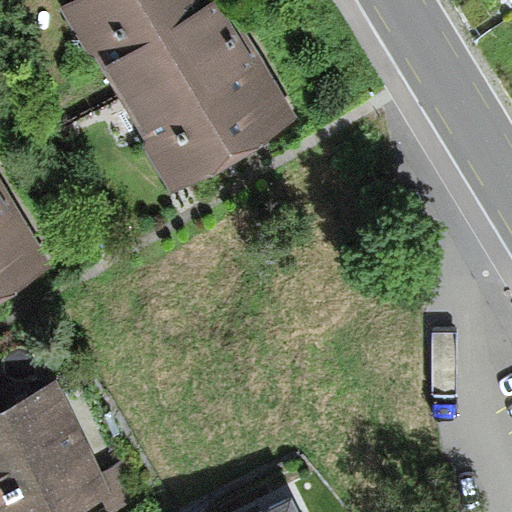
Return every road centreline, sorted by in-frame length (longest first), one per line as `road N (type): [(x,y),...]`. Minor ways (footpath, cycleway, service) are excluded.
road 1 (secondary): [(399,0),(511,184)]
road 2 (unknown): [(262,0),(324,109)]
